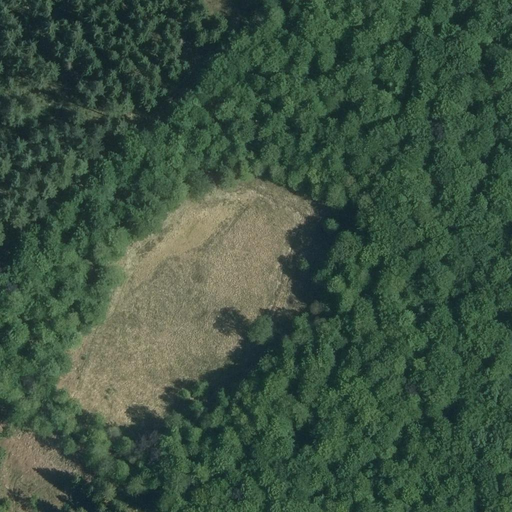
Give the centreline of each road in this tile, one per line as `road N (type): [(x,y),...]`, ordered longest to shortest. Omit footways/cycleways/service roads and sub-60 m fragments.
road 1 (track): [(274,0),(0,264)]
road 2 (track): [(0,416),(141,511)]
